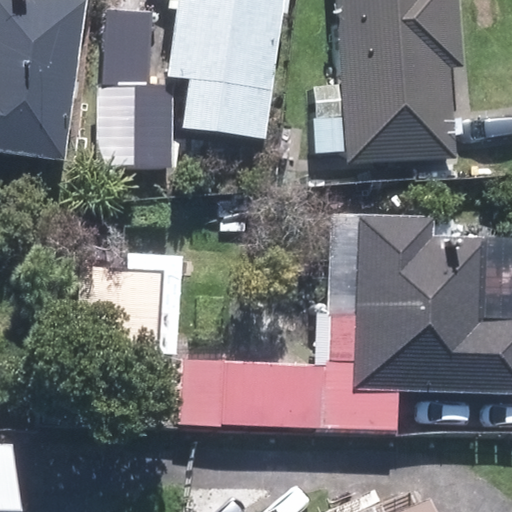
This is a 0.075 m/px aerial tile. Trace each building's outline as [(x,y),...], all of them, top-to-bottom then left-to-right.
[(0,0),(0,160),(45,166),(65,4),(26,0),(0,0)] [(247,143),(264,0),(159,0),(150,81),(168,83),(162,133),(247,143)] [(447,72),(441,0),(319,0),(332,170),(441,162),(435,73),(447,72)] [(138,17),(93,14),(87,92),(82,92),(83,173),(159,172),(158,91),(132,91),(138,17)] [(511,398),(511,322),(465,322),(466,242),(415,241),(416,219),(339,218),(335,395),(511,398)] [(15,511),(17,447),(0,447),(0,511),(15,511)] [(438,511),(433,500),(403,511),(438,511)]
